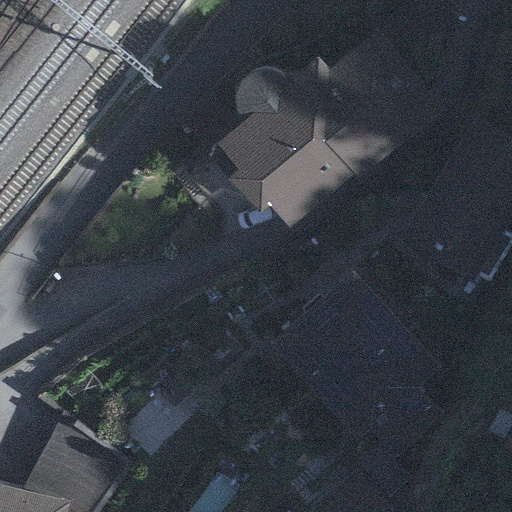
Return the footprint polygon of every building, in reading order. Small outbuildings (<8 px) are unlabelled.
[(444,95),(378,14),(330,53),(319,40),(199,138),(255,207),(268,196),(285,216),(354,160),(358,165),(444,95)] [(511,200),(511,125),(475,103),(399,224),(470,268),(511,200)] [(440,351),(354,253),(272,324),(359,425),(370,415),(396,445),(444,403),(417,371),(440,351)] [(64,407),(30,475),(71,487),(66,502),(86,511),(93,511),(132,460),(64,407)] [(413,478),(378,436),(352,457),(357,463),(387,499),(413,478)] [(372,511),(387,499),(357,463),(314,502),(322,511),(372,511)] [(30,475),(0,466),(0,511),(63,511),(66,502),(71,487),(30,475)]
